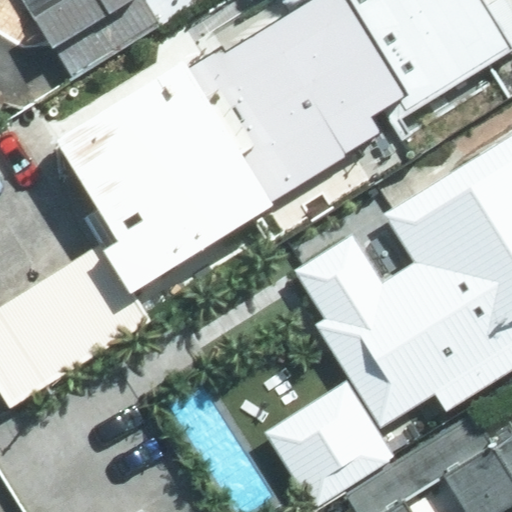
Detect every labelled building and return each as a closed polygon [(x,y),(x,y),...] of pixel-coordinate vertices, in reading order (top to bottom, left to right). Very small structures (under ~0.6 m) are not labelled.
[(158,0),(16,0),(52,61),(158,0)] [(511,69),(511,25),(497,0),(275,0),(42,136),(133,290),(511,69)] [(511,351),(511,115),(272,276),(348,387),(264,443),(310,511),(313,511),(395,458),(382,438),(511,351)] [(140,330),(88,249),(0,304),(0,391),(12,410),(140,330)] [(511,437),(381,511),(504,511),(511,508),(511,437)]
